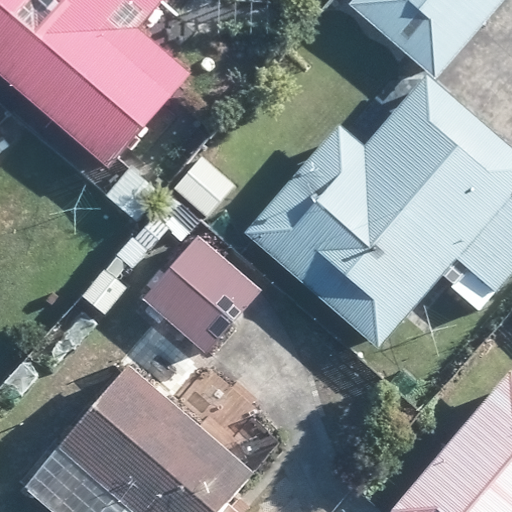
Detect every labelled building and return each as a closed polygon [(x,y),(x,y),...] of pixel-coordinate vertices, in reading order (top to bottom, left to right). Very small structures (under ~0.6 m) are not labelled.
[(0,0),(0,75),(109,168),(189,73),(137,28),(162,0),(0,0)] [(355,0),(350,7),(435,79),(502,0),(355,0)] [(494,292),(511,271),(511,198),(509,196),(511,192),(511,152),(427,78),(364,150),(343,132),(338,128),(247,234),(377,348),(456,257),(494,292)] [(242,186),(208,159),(182,192),(216,219),(242,186)] [(120,177),(106,193),(138,220),(162,191),(131,164),(120,177)] [(152,218),(134,237),(147,249),(165,230),(152,218)] [(258,292),(266,285),(203,230),(141,300),(204,355),(213,345),(258,292)] [(252,472),(127,365),(57,447),(128,507),(124,511),(239,511),(226,502),(252,472)] [(511,511),(511,374),(509,372),(391,511),(511,511)]
